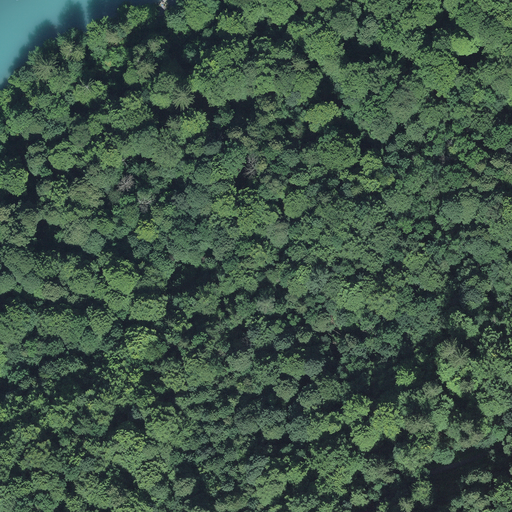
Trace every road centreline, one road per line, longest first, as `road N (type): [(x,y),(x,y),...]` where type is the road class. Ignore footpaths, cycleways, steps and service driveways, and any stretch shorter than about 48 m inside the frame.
road 1 (trunk): [(511,419),(351,511)]
road 2 (track): [(367,511),(399,485),(483,453),(511,433)]
